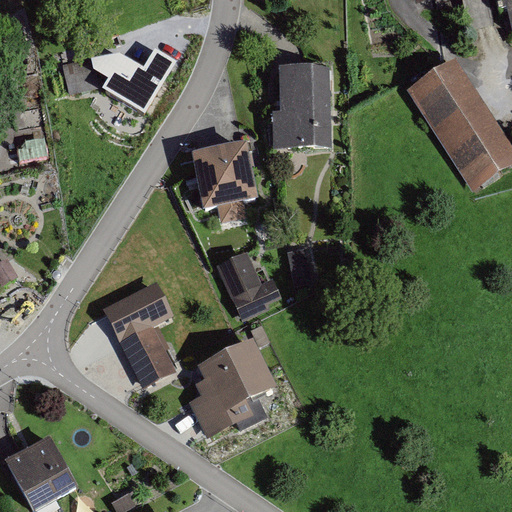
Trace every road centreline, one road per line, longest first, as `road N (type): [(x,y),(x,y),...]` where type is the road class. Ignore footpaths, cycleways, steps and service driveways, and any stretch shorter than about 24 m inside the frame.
road 1 (residential): [(35,344),(204,84),(228,0)]
road 2 (residential): [(263,511),(66,377),(35,344)]
road 3 (track): [(399,0),(410,18),(497,87),(511,83)]
